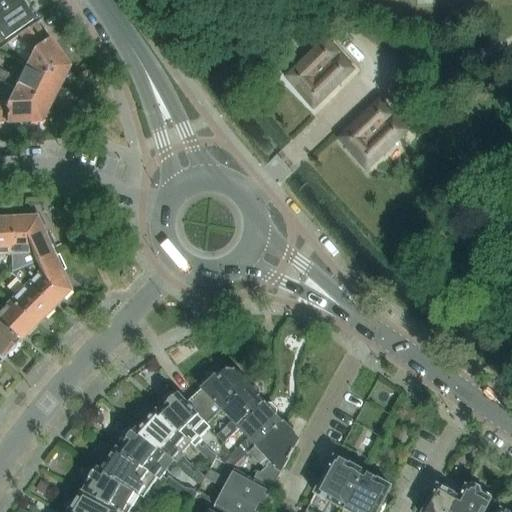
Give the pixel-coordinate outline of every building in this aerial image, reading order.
[(0,42),(23,27),(30,22),(31,21),(25,11),(27,7),(24,2),(19,3),(17,0),(16,0),(0,12),(0,42)] [(0,0),(0,12),(16,0),(0,0)] [(26,30),(18,35),(30,52),(23,66),(57,82),(60,75),(62,76),(67,71),(66,64),(61,59),(59,60),(50,48),(52,47),(47,39),(45,40),(34,24),(26,30)] [(326,39),(310,54),(306,58),(292,72),(319,104),(334,90),(338,86),(354,71),(326,39)] [(0,82),(2,84),(13,89),(45,104),(46,102),(48,103),(57,86),(55,85),(57,82),(23,66),(17,79),(7,74),(6,76),(0,72),(0,82)] [(44,112),(42,111),(45,104),(13,89),(7,101),(0,101),(0,122),(5,122),(15,122),(15,120),(30,119),(30,121),(37,123),(43,119),(44,112)] [(387,151),(392,147),(407,132),(380,100),(364,115),(359,120),(345,134),(373,165),(387,151)] [(25,217),(25,219),(10,220),(11,255),(10,255),(11,271),(34,260),(34,261),(50,254),(48,250),(54,248),(47,233),(42,236),(38,227),(40,226),(36,216),(25,217)] [(0,255),(10,255),(11,255),(10,220),(7,220),(7,217),(0,217),(0,255)] [(57,256),(52,258),(50,254),(34,261),(34,263),(9,274),(25,285),(29,281),(45,299),(52,306),(61,297),(63,299),(70,291),(66,282),(63,283),(58,273),(64,270),(57,256)] [(29,281),(25,285),(11,299),(27,316),(34,323),(42,316),(44,318),(52,310),(50,308),(52,306),(45,299),(29,281)] [(32,326),(34,323),(27,316),(11,299),(0,310),(0,326),(10,334),(17,341),(25,333),(27,335),(34,328),(32,326)] [(0,360),(4,355),(5,356),(6,354),(7,354),(8,353),(9,353),(10,352),(11,352),(12,351),(13,351),(13,350),(14,349),(15,348),(15,347),(15,346),(15,345),(15,344),(15,343),(17,341),(10,334),(0,326),(0,360)] [(190,402),(188,404),(195,411),(200,417),(207,426),(222,412),(221,411),(249,385),(235,371),(235,370),(227,370),(227,371),(218,379),(216,377),(214,379),(209,378),(205,382),(204,388),(202,389),(203,390),(197,395),(194,399),(191,401),(190,402)] [(126,383),(120,390),(129,399),(136,392),(126,383)] [(221,411),(222,412),(232,422),(218,435),(225,443),(239,430),(238,429),(265,403),(259,396),(259,391),(255,387),(250,387),(249,385),(221,411)] [(165,408),(160,413),(167,420),(182,434),(191,444),(213,465),(216,460),(217,457),(205,446),(203,448),(200,445),(204,440),(202,438),(210,429),(207,426),(200,417),(195,411),(188,404),(178,394),(177,395),(176,394),(170,394),(170,393),(164,399),(164,405),(165,406),(164,407),(165,408)] [(238,429),(239,430),(249,441),(224,464),(233,469),(250,453),(282,422),(276,415),(277,410),(272,405),(271,405),(267,405),(265,403),(238,429)] [(145,424),(139,431),(147,437),(163,452),(167,455),(175,462),(202,485),(205,479),(206,477),(188,462),(185,456),(183,454),(191,444),(182,434),(167,420),(160,413),(157,411),(156,412),(150,407),(139,419),(145,424)] [(281,473),(295,448),(299,441),(294,435),(295,435),(293,433),(293,428),(289,423),(284,423),(282,422),(250,453),(261,465),(267,460),(270,462),(275,468),(272,468),(281,472),(281,473)] [(78,426),(71,433),(77,439),(84,432),(78,426)] [(125,445),(120,451),(128,456),(158,479),(191,505),(193,502),(196,496),(198,493),(193,490),(186,489),(169,477),(167,480),(164,477),(175,462),(167,455),(163,452),(147,437),(139,431),(136,429),(135,430),(134,430),(128,430),(123,436),(124,442),(125,443),(124,444),(125,445)] [(148,495),(158,479),(128,456),(120,451),(117,449),(116,450),(109,446),(100,458),(107,463),(102,471),(140,496),(161,510),(166,503),(153,495),(151,497),(148,495)] [(335,458),(330,466),(315,494),(344,509),(363,473),(364,472),(350,465),(350,466),(335,458)] [(258,472),(254,480),(263,485),(271,489),(281,472),(272,468),(275,468),(270,462),(266,466),(268,467),(265,469),(260,473),(258,472)] [(83,493),(92,498),(118,511),(137,511),(136,511),(135,511),(131,511),(140,496),(102,471),(98,468),(97,469),(96,469),(90,470),(89,470),(85,476),(87,482),(88,483),(87,484),(88,485),(83,493)] [(263,485),(254,480),(235,470),(229,480),(210,470),(206,477),(205,479),(224,490),(253,504),(262,509),(272,490),(271,489),(263,485)] [(363,473),(344,509),(348,511),(378,511),(391,487),(378,479),(377,481),(363,473)] [(484,511),(487,509),(491,500),(481,494),(481,493),(480,489),(474,485),(474,486),(469,487),(468,488),(466,486),(460,499),(452,511),(484,511)] [(438,486),(423,511),(452,511),(460,499),(454,495),(454,494),(452,493),(450,489),(451,489),(444,486),(440,487),(438,486)] [(198,493),(196,496),(193,502),(211,511),(212,511),(214,509),(219,511),(259,511),(262,509),(253,504),(224,490),(218,502),(198,492),(198,493)] [(118,511),(92,498),(83,493),(82,492),(77,500),(75,502),(72,500),(66,510),(68,511),(118,511)]
